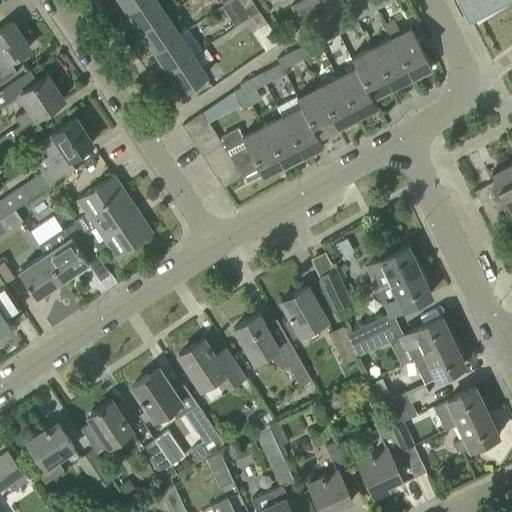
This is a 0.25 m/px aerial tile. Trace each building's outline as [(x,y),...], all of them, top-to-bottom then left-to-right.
[(121,0),(128,10),(143,0),(121,0)] [(142,30),(164,15),(153,0),(143,0),(128,10),(142,30)] [(258,10),(252,2),(250,0),(228,0),(222,5),(235,25),(249,16),(258,10)] [(300,26),(311,20),(300,0),(290,5),(300,26)] [(300,0),(311,20),(322,15),(314,0),(300,0)] [(328,0),(314,0),(322,15),(333,9),(328,0)] [(365,0),(350,8),(352,13),(355,19),(356,18),(371,11),(365,0)] [(458,0),(468,18),(486,9),(483,2),(486,0),(495,0),(497,3),(502,0),(458,0)] [(249,16),(257,28),(266,22),(258,10),(249,16)] [(352,13),(337,20),(343,31),(358,23),(356,18),(355,19),(352,13)] [(177,35),(164,15),(142,30),(155,50),(177,35)] [(391,38),(411,78),(411,76),(429,67),(430,68),(431,68),(410,27),(409,27),(410,28),(401,33),(393,17),(383,23),(391,38)] [(0,83),(16,72),(8,60),(28,47),(11,21),(0,28),(0,83)] [(319,43),(334,36),(329,25),(313,33),(316,37),(319,44),(319,43)] [(188,28),(177,35),(155,50),(168,70),(201,48),(188,28)] [(316,37),(300,45),(306,56),(322,48),(319,43),(319,44),(316,37)] [(371,48),(391,88),(392,88),(391,87),(410,77),(410,78),(411,78),(391,38),(371,48)] [(191,55),(201,48),(168,70),(182,91),(204,76),(191,55)] [(352,59),(356,66),(371,97),(390,87),(391,88),(371,48),(352,59)] [(276,58),(279,62),(282,69),(298,61),(292,50),(276,58)] [(284,73),(282,69),(279,62),(263,70),(269,81),(284,73)] [(336,76),(357,117),(356,116),(375,106),(376,107),(377,107),(371,97),(356,66),(336,76)] [(8,104),(20,95),(28,107),(15,116),(22,125),(62,98),(46,74),(37,81),(29,69),(12,81),(1,89),(2,89),(0,90),(0,106),(2,106),(6,105),(8,104)] [(245,93),(260,86),(255,74),(239,82),(241,86),(245,93)] [(316,86),(337,127),(337,126),(355,116),(356,117),(357,117),(336,76),(316,86)] [(247,97),(245,93),(241,86),(232,91),(238,101),(247,97)] [(296,97),(300,105),(301,105),(317,136),(336,126),(336,127),(337,127),(316,86),(296,97)] [(281,115),(302,156),(303,156),(302,155),(321,145),(321,146),(322,146),(317,136),(301,105),(300,105),(296,97),(295,96),(276,105),(281,115)] [(207,122),(201,112),(181,125),(187,134),(207,122)] [(282,166),(283,166),(282,165),(301,155),(302,156),(281,115),(262,125),(282,166)] [(51,133),(38,142),(46,154),(55,167),(92,142),(91,141),(90,142),(75,119),(76,118),(75,117),(51,133)] [(214,132),(212,129),(207,122),(187,134),(195,145),(214,132)] [(219,141),(220,142),(227,153),(233,163),(242,176),(258,168),(262,176),(263,176),(263,175),(281,165),(282,166),(262,125),(242,135),(237,126),(220,135),(222,139),(219,141)] [(10,129),(0,136),(0,153),(18,141),(10,129)] [(220,142),(219,141),(214,132),(195,145),(201,155),(220,142)] [(208,165),(227,153),(220,142),(201,155),(208,165)] [(233,163),(227,153),(208,165),(214,175),(233,163)] [(214,175),(222,186),(242,176),(233,163),(214,175)] [(511,167),(510,164),(492,174),(491,172),(490,173),(494,180),(474,190),(491,222),(510,212),(511,214),(511,213),(511,212),(511,211),(511,167)] [(85,211),(73,219),(75,221),(80,229),(95,251),(107,243),(116,256),(152,232),(150,230),(121,187),(113,173),(96,184),(76,198),(85,211)] [(0,217),(15,208),(31,197),(22,184),(0,198),(0,217)] [(15,208),(0,217),(0,218),(7,229),(22,219),(15,208)] [(31,228),(39,241),(62,228),(55,214),(31,228)] [(44,253),(62,279),(88,261),(85,257),(95,251),(80,229),(75,221),(39,244),(44,253)] [(372,291),(418,269),(407,245),(379,258),(367,264),(370,290),(372,291)] [(35,296),(62,279),(44,253),(18,270),(35,296)] [(351,300),(344,286),(335,268),(318,276),(327,294),(334,309),(351,300)] [(430,294),(418,269),(372,291),(390,311),(401,306),(401,307),(430,294)] [(0,333),(11,325),(6,317),(19,308),(2,284),(4,283),(0,276),(0,333)] [(281,299),(280,300),(289,316),(282,320),(293,339),(300,335),(326,320),(316,302),(306,285),(293,292),(281,299)] [(258,312),(233,327),(243,344),(248,353),(252,361),(265,354),(282,367),(287,364),(299,386),(300,386),(311,379),(289,341),(278,347),(268,330),(258,312)] [(400,334),(405,345),(412,359),(424,353),(452,340),(440,315),(400,334)] [(372,320),(345,333),(351,344),(377,332),(372,320)] [(357,358),(356,356),(351,344),(345,333),(343,327),(329,334),(343,365),(357,358)] [(377,332),(351,344),(356,356),(382,343),(377,332)] [(203,337),(178,354),(189,371),(201,389),(202,388),(209,399),(245,376),(242,371),(231,355),(224,345),(213,352),(203,337)] [(463,364),(452,340),(424,353),(412,359),(418,372),(424,383),(445,373),(463,364)] [(180,400),(169,384),(158,367),(131,385),(153,418),(180,400)] [(458,423),(485,410),(474,386),(434,405),(439,416),(451,410),(458,423)] [(384,415),(410,402),(405,391),(379,403),(384,415)] [(81,427),(97,452),(107,445),(131,429),(111,399),(87,415),(91,420),(81,427)] [(410,402),(384,415),(385,416),(389,426),(416,414),(410,402)] [(216,432),(197,403),(184,411),(203,440),(191,448),(198,460),(223,443),(216,432)] [(497,434),(485,410),(458,423),(464,437),(452,442),(457,453),(469,447),(497,434)] [(402,453),(401,450),(389,426),(385,416),(373,422),(385,447),(357,460),(373,494),(384,489),(382,485),(398,478),(400,482),(402,482),(402,481),(401,481),(399,478),(400,477),(391,458),(402,453)] [(278,419),(268,424),(278,446),(288,442),(278,419)] [(72,445),(69,439),(57,423),(49,428),(47,426),(45,428),(28,440),(27,439),(26,440),(37,457),(43,465),(36,470),(44,482),(48,479),(59,472),(63,469),(60,464),(57,460),(74,448),(72,445)] [(265,453),(278,446),(268,424),(255,429),(257,433),(256,434),(265,453)] [(167,430),(154,439),(170,464),(175,461),(184,455),(167,430)] [(164,480),(176,473),(170,464),(154,439),(154,438),(142,446),(164,480)] [(353,476),(337,440),(325,445),(336,469),(307,482),(320,511),(334,511),(333,509),(351,500),(342,480),(353,476)] [(401,450),(402,453),(403,453),(414,476),(425,471),(413,444),(401,450)] [(98,488),(112,477),(92,448),(77,458),(98,488)] [(219,451),(205,457),(219,486),(232,480),(219,451)] [(0,511),(0,488),(8,483),(9,484),(12,488),(25,479),(7,453),(0,457),(0,511)] [(119,485),(128,498),(138,492),(129,478),(119,485)] [(181,511),(185,511),(177,492),(172,482),(158,487),(169,511),(181,511)] [(264,491),(252,496),(258,508),(259,511),(291,511),(287,503),(290,502),(282,483),(264,491)] [(227,497),(210,505),(213,511),(233,511),(231,507),(227,497)]
